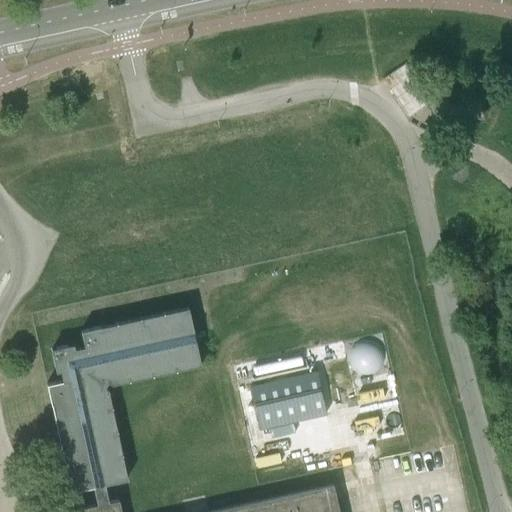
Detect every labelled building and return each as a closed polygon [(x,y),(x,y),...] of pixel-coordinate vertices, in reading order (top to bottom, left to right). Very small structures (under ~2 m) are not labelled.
[(382,78),(383,79),(408,117),(430,102),(405,63),(382,78)] [(465,167),(450,177),(451,179),(460,185),(468,179),(467,169),(465,167)] [(70,511),(121,511),(118,499),(107,502),(103,483),(126,478),(105,385),(199,364),(187,307),(80,330),(83,345),(73,347),(72,343),(50,348),(55,371),(59,370),(62,380),(46,383),(69,491),(92,486),(96,504),(70,510),(70,511)] [(316,371),(249,386),(258,429),(326,414),(316,371)] [(203,511),(338,511),(332,484),(203,511)]
